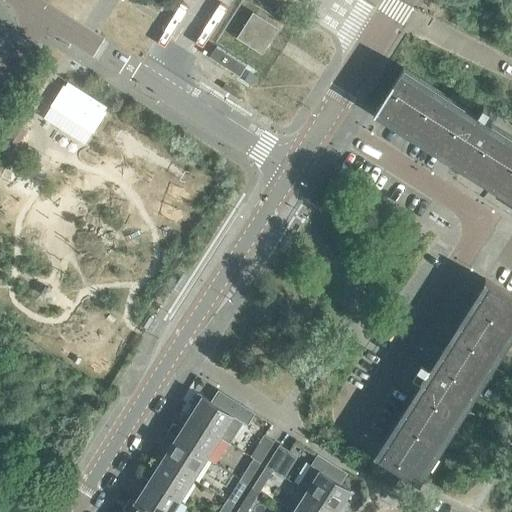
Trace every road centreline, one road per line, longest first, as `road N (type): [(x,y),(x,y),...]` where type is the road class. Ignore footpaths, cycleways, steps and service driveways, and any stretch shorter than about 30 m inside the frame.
road 1 (tertiary): [(72,511),(289,176)]
road 2 (residential): [(351,429),(476,226)]
road 3 (residential): [(476,226),(465,207),(325,118)]
road 4 (unclassified): [(289,176),(156,87)]
road 5 (residential): [(156,87),(29,11)]
road 6 (tertiary): [(325,118),(400,0)]
